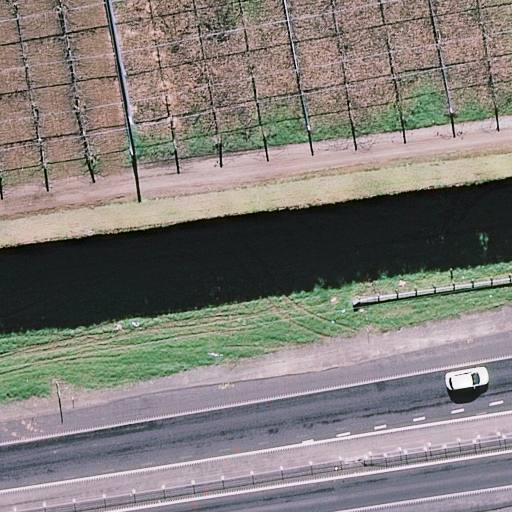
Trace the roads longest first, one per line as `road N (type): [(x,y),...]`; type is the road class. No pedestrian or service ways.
road 1 (trunk): [(0,463),(511,380)]
road 2 (trunk): [(511,465),(225,511)]
